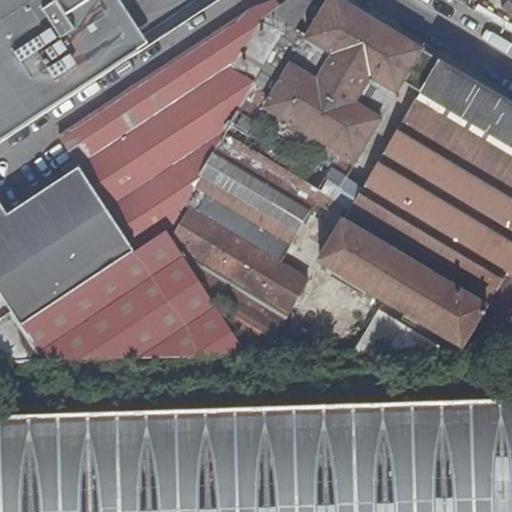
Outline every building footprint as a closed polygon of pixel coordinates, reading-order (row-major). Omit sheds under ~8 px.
[(0,0),(0,146),(44,115),(155,42),(130,0),(0,0)] [(292,21),(303,0),(292,0),(278,5),(273,0),(272,0),(252,7),(57,135),(80,168),(6,216),(0,207),(0,293),(47,363),(250,358),(179,246),(167,254),(163,248),(144,260),(139,254),(171,234),(169,231),(248,96),(292,21)] [(57,135),(252,7),(247,0),(218,0),(155,42),(44,115),(57,135)] [(403,81),(422,50),(339,0),(329,0),(310,32),(292,21),(248,96),(354,161),(403,81)] [(420,92),(440,60),(422,50),(403,81),(420,92)] [(511,147),(511,103),(440,60),(420,92),(511,147)] [(487,308),(511,264),(511,147),(420,92),(319,261),(408,316),(462,349),(487,308)] [(354,161),(248,96),(169,231),(171,234),(179,246),(250,358),(262,358),(283,321),(256,304),(263,295),(289,312),(308,280),(285,268),(354,161)] [(511,264),(487,308),(495,314),(511,323),(511,264)] [(0,364),(47,363),(0,293),(0,364)] [(256,304),(283,321),(289,312),(263,295),(256,304)] [(511,323),(495,314),(489,324),(511,336),(511,323)] [(376,316),(351,355),(436,354),(376,316)] [(511,336),(489,324),(472,353),(511,352),(511,336)] [(0,511),(511,511),(511,402),(383,406),(382,368),(151,375),(151,413),(0,418),(0,511)] [(69,387),(50,387),(50,409),(69,409),(69,387)]
